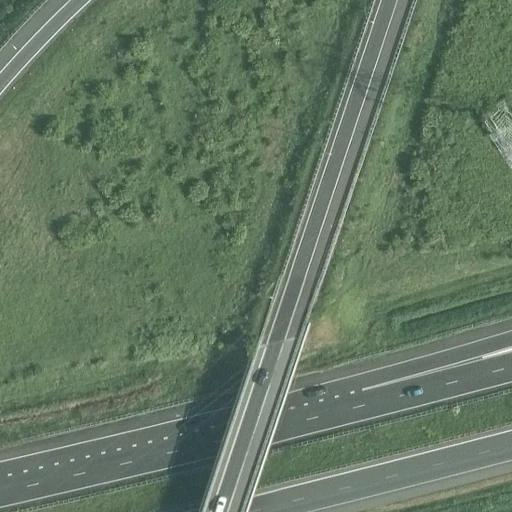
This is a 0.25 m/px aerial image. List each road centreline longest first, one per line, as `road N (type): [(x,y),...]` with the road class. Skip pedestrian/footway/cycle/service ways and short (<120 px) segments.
road 1 (motorway): [(220,511),(389,0)]
road 2 (motorway): [(362,406),(0,493)]
road 3 (motorway): [(252,511),(511,444)]
road 4 (motorway): [(511,347),(362,406)]
road 5 (motorway): [(511,367),(362,406)]
road 6 (motorway): [(84,0),(0,86)]
